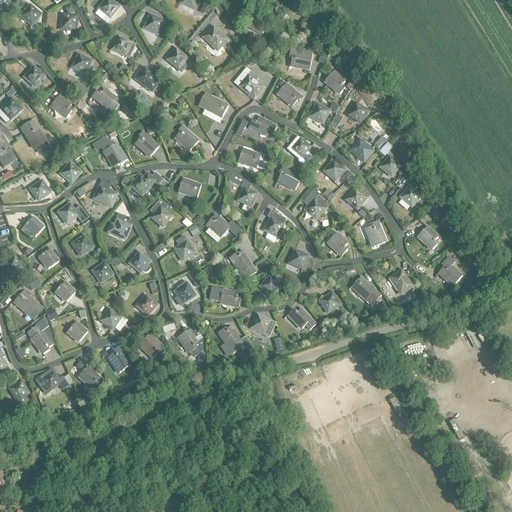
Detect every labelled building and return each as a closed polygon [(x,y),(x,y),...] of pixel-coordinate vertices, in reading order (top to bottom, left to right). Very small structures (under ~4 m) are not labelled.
[(0,0),(0,9),(1,10),(10,0),(0,0)] [(183,0),(181,4),(194,11),(199,0),(183,0)] [(100,12),(111,21),(119,10),(108,2),(100,12)] [(203,6),(199,13),(206,16),(209,9),(203,6)] [(71,7),(65,10),(68,17),(74,14),(71,7)] [(21,19),(32,27),(41,17),(30,8),(21,19)] [(247,18),(249,20),(245,27),(264,35),(270,24),(249,14),(247,18)] [(62,32),(76,34),(78,20),(64,18),(62,32)] [(145,30),(158,36),(164,24),(151,18),(145,30)] [(170,28),(166,33),(171,36),(174,32),(170,28)] [(203,39),(216,52),(226,43),(213,29),(203,39)] [(113,52),(126,58),(132,46),(119,40),(113,52)] [(195,42),(189,45),(191,51),(198,47),(195,42)] [(292,60),(290,67),(303,70),(303,71),(309,72),(313,54),(291,50),(289,59),(292,60)] [(168,62),(179,71),(188,60),(177,51),(168,62)] [(73,71),(85,77),(87,74),(90,75),(92,71),(89,69),(93,63),(90,61),(89,63),(80,58),(73,71)] [(133,59),(128,64),(132,67),(137,62),(133,59)] [(204,67),(209,72),(214,67),(208,63),(204,67)] [(123,65),(118,71),(123,75),(128,70),(123,65)] [(25,80),(35,89),(45,79),(34,69),(25,80)] [(137,81),(152,94),(158,87),(153,83),(156,79),(145,71),(137,81)] [(342,87),(345,83),(334,73),(325,83),(340,96),(345,90),(342,87)] [(104,74),(99,79),(104,84),(109,78),(104,74)] [(264,91),(255,84),(259,80),(252,74),(240,89),(255,102),(264,91)] [(281,82),(275,88),(279,91),(285,85),(281,82)] [(278,95),(293,108),(298,103),(295,99),(298,96),(286,85),(278,95)] [(12,90),(6,95),(10,99),(16,94),(12,90)] [(92,98),(113,116),(122,106),(105,91),(101,95),(98,92),(92,98)] [(34,96),(29,101),(33,105),(38,101),(34,96)] [(51,108),(66,120),(72,114),(68,111),(71,107),(59,98),(51,108)] [(205,109),(223,119),(227,112),(222,110),(225,105),(211,98),(205,109)] [(1,112),(11,122),(16,117),(20,112),(11,102),(1,112)] [(333,105),(329,111),(335,114),(339,109),(333,105)] [(349,117),(362,125),(369,113),(356,105),(349,117)] [(311,118),(323,125),(330,113),(317,107),(311,118)] [(162,117),(156,120),(159,127),(165,124),(162,117)] [(248,131),(266,140),(269,135),(273,137),(276,131),(272,128),(273,126),(259,119),(256,124),(253,122),(248,131)] [(33,121),(20,130),(34,151),(40,146),(46,142),(33,121)] [(242,122),(236,134),(240,137),(247,125),(242,122)] [(148,129),(146,129),(147,134),(149,133),(150,135),(156,133),(154,127),(148,129)] [(175,140),(190,153),(199,142),(182,128),(178,132),(180,134),(175,140)] [(113,131),(107,135),(111,140),(117,136),(113,131)] [(139,138),(141,140),(136,145),(151,159),(160,149),(143,134),(139,138)] [(1,137),(0,138),(0,158),(0,160),(0,159),(0,163),(4,169),(17,161),(10,150),(1,137)] [(70,137),(64,142),(67,147),(74,142),(70,137)] [(107,137),(97,143),(104,153),(102,155),(113,171),(128,161),(117,145),(113,147),(108,140),(107,137)] [(297,139),(287,151),(300,161),(298,163),(307,170),(315,161),(307,154),(311,149),(300,140),(299,141),(297,139)] [(378,141),(374,146),(378,150),(382,145),(378,141)] [(46,142),(40,146),(44,152),(50,148),(46,142)] [(374,154),(360,142),(351,152),(364,164),(374,154)] [(277,148),(273,154),(280,159),(284,153),(277,148)] [(383,148),(379,153),(385,158),(389,153),(383,148)] [(267,165),(259,162),(261,157),(242,151),(238,163),(257,170),(257,169),(264,171),(267,165)] [(381,169),(392,178),(400,168),(390,159),(381,169)] [(325,173),(335,182),(344,172),(334,163),(325,173)] [(61,176),(72,185),(81,175),(70,166),(61,176)] [(278,182),(295,192),(302,180),(289,173),(282,169),(279,175),(281,176),(278,182)] [(10,172),(2,176),(5,181),(13,176),(10,172)] [(406,173),(402,178),(407,182),(411,177),(406,173)] [(142,178),(132,189),(143,197),(155,183),(159,186),(163,181),(155,174),(151,179),(148,176),(144,181),(142,178)] [(230,175),(227,182),(242,189),(235,202),(250,209),(258,194),(248,189),(250,185),(242,181),(230,175)] [(102,181),(98,188),(101,189),(94,201),(111,210),(117,198),(108,193),(111,186),(102,181)] [(178,194),(197,200),(202,188),(183,181),(178,194)] [(31,192),(39,203),(50,195),(42,184),(31,192)] [(313,187),(302,201),(307,206),(319,192),(313,187)] [(401,199),(412,208),(421,198),(410,189),(401,199)] [(328,190),(324,195),(328,199),(332,194),(328,190)] [(348,202),(358,211),(367,200),(356,191),(348,202)] [(306,212),(316,221),(326,210),(325,209),(328,205),(332,209),(333,209),(319,197),(306,212)] [(160,201),(151,211),(156,216),(153,220),(163,229),(172,219),(164,211),(168,207),(160,201)] [(70,205),(59,214),(67,226),(77,219),(82,225),(88,220),(80,208),(75,212),(70,205)] [(218,207),(217,209),(223,214),(222,215),(225,217),(228,214),(218,207)] [(436,210),(431,213),(436,221),(441,218),(442,217),(438,211),(437,209),(436,210)] [(189,210),(185,215),(192,221),(196,216),(189,210)] [(271,211),(268,218),(272,220),(265,232),(278,239),(284,226),(287,221),(276,215),(276,214),(271,211)] [(115,226),(111,235),(126,241),(132,226),(126,224),(128,218),(119,214),(114,226),(115,226)] [(216,215),(206,227),(221,240),(228,231),(237,239),(243,232),(232,222),(229,226),(216,215)] [(200,218),(195,224),(200,228),(206,222),(200,218)] [(24,229),(35,239),(44,229),(33,219),(24,229)] [(186,220),(182,224),(187,229),(192,226),(186,220)] [(341,223),(335,227),(340,234),(346,229),(341,223)] [(367,231),(374,249),(386,244),(378,223),(370,227),(371,229),(367,231)] [(194,227),(189,230),(193,237),(198,234),(194,227)] [(417,238),(433,251),(438,245),(434,241),(438,238),(426,228),(417,238)] [(326,245),(341,259),(348,252),(344,248),(348,245),(337,235),(335,236),(332,233),(327,238),(330,241),(326,245)] [(179,246),(174,249),(183,263),(197,253),(187,240),(186,241),(184,237),(176,242),(179,246)] [(73,247),(81,258),(92,250),(85,239),(73,247)] [(19,249),(14,253),(18,258),(23,255),(19,249)] [(50,250),(38,259),(47,271),(59,263),(50,250)] [(231,259),(242,275),(243,274),(247,280),(257,274),(242,252),(237,255),(231,259)] [(290,265),(303,271),(308,258),(296,253),(290,265)] [(131,265),(141,274),(142,273),(144,275),(147,275),(149,274),(150,272),(151,270),(150,267),(149,266),(150,264),(140,255),(131,265)] [(442,266),(444,268),(439,274),(454,287),(463,278),(452,268),(455,264),(449,258),(442,266)] [(15,259),(4,267),(12,278),(13,277),(16,282),(29,272),(26,268),(20,259),(17,261),(16,259),(15,259)] [(116,259),(111,264),(117,270),(122,264),(116,259)] [(266,261),(259,265),(264,272),(270,268),(266,261)] [(94,274),(102,285),(113,277),(104,266),(94,274)] [(273,268),(270,272),(276,277),(279,273),(273,268)] [(390,280),(398,292),(401,296),(413,289),(410,284),(402,273),(390,280)] [(325,274),(318,278),(321,282),(327,279),(325,274)] [(196,275),(190,279),(196,289),(202,285),(196,275)] [(259,288),(271,299),(282,288),(270,276),(259,288)] [(361,279),(350,290),(371,308),(381,297),(375,292),(375,291),(361,279)] [(56,294),(67,304),(76,294),(65,284),(56,294)] [(156,284),(150,286),(152,296),(158,294),(156,284)] [(179,298),(175,301),(180,307),(195,297),(187,286),(186,286),(185,284),(177,289),(178,292),(176,293),(179,298)] [(212,289),(209,301),(220,304),(220,306),(238,310),(241,301),(236,299),(237,294),(223,291),(212,289)] [(321,302),(329,314),(340,307),(333,295),(321,302)] [(14,304),(16,305),(30,317),(39,307),(26,297),(23,301),(19,298),(16,302),(14,304)] [(137,308),(148,317),(157,307),(146,298),(137,308)] [(54,309),(46,313),(49,321),(57,317),(54,309)] [(295,311),(289,316),(303,331),(306,328),(310,332),(316,326),(302,310),(298,314),(295,311)] [(102,323),(113,331),(122,320),(111,312),(102,323)] [(45,318),(40,322),(46,330),(42,332),(46,337),(48,339),(51,344),(54,343),(49,327),(47,321),(45,318)] [(254,327),(253,330),(265,336),(269,338),(275,326),(271,323),(259,318),(254,327)] [(68,333),(79,344),(88,334),(76,324),(68,333)] [(28,334),(44,356),(50,351),(47,347),(51,344),(48,339),(46,337),(42,332),(38,326),(28,334)] [(172,326),(162,329),(163,335),(174,331),(172,326)] [(226,329),(217,335),(225,346),(226,346),(233,355),(244,348),(231,328),(226,331),(226,329)] [(319,329),(313,332),(317,339),(322,336),(319,329)] [(189,331),(178,338),(193,360),(203,353),(203,341),(200,336),(195,339),(189,331)] [(150,335),(140,347),(154,360),(159,354),(161,356),(166,350),(150,335)] [(15,354),(21,361),(26,357),(17,344),(13,347),(15,354)] [(282,345),(275,347),(277,354),(284,351),(282,345)] [(112,357),(109,359),(121,376),(131,368),(118,349),(111,355),(112,357)] [(253,351),(247,354),(250,360),(256,357),(253,351)] [(0,379),(2,382),(12,375),(7,369),(8,368),(3,361),(6,358),(2,353),(0,353),(0,379)] [(80,362),(75,368),(79,371),(83,366),(80,362)] [(163,365),(158,368),(162,373),(166,369),(163,365)] [(80,378),(95,392),(96,390),(98,392),(105,383),(88,369),(80,378)] [(40,379),(35,382),(37,386),(46,397),(51,393),(59,387),(63,392),(69,387),(62,379),(59,381),(53,374),(42,382),(40,379)] [(25,398),(29,395),(22,383),(16,387),(10,391),(11,392),(18,403),(21,407),(28,402),(25,398)] [(395,398),(389,401),(397,416),(404,412),(395,398)] [(49,409),(42,412),(45,421),(52,418),(49,409)] [(454,421),(449,424),(458,441),(463,437),(454,421)]
